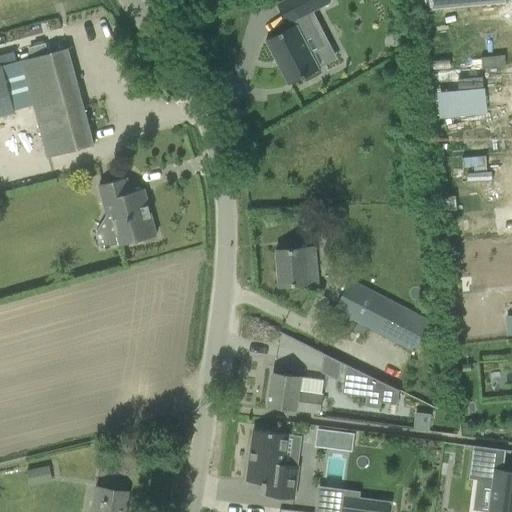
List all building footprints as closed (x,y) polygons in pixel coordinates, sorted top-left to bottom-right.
[(265,41),(288,86),(319,70),(311,54),(324,48),(307,15),(330,3),(328,0),(285,0),(277,5),(287,25),(292,22),(294,26),(265,41)] [(33,108),(47,158),(93,146),(67,49),(21,62),(33,108)] [(21,62),(1,67),(14,113),(33,108),(21,62)] [(109,203),(120,246),(156,236),(143,189),(130,193),(126,178),(98,185),(104,205),(109,203)] [(454,196),(442,197),(443,211),(455,210),(454,196)] [(494,211),(447,215),(449,239),(497,235),(494,211)] [(314,248),(275,251),(278,287),(308,285),(308,284),(317,283),(314,248)] [(335,310),(413,351),(428,322),(349,281),(335,310)] [(399,391),(345,365),(342,395),(366,398),(365,406),(378,408),(379,403),(397,405),(399,391)] [(318,413),(323,381),(272,374),(268,406),(288,409),(318,413)] [(418,414),(416,431),(429,433),(431,416),(418,414)] [(253,430),(246,482),(267,484),(265,496),(293,500),(297,466),(284,464),(287,434),(253,430)] [(335,430),(333,447),(350,450),(352,433),(335,430)] [(473,446),(468,480),(486,482),(486,480),(493,481),(488,511),(511,511),(511,472),(502,471),(505,451),(473,446)] [(124,511),(127,493),(95,488),(91,511),(124,511)] [(346,497),(344,511),(388,511),(390,502),(364,499),(346,497)]
